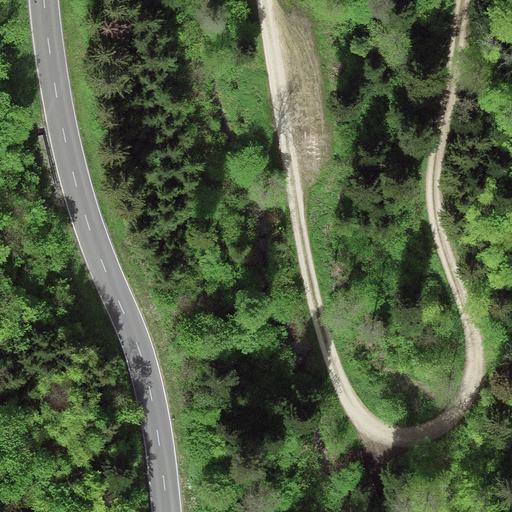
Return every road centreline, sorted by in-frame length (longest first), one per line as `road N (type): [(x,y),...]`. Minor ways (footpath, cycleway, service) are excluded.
road 1 (track): [(266,0),(326,340),(353,410),(369,429),(406,440),(440,428),(465,405),(479,358),(441,237),(431,165),(463,0)]
road 2 (tertiary): [(165,511),(136,342),(105,277),(59,122),(44,0)]
